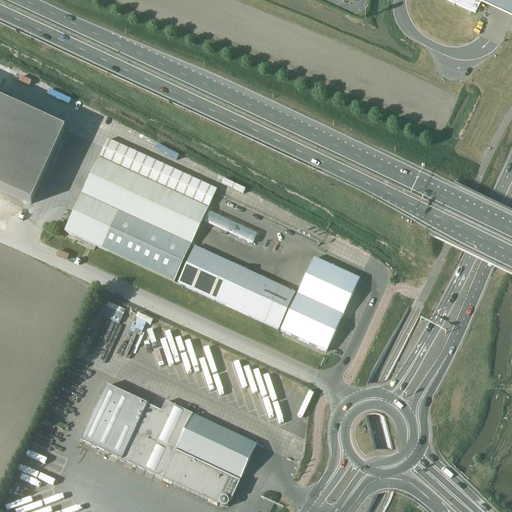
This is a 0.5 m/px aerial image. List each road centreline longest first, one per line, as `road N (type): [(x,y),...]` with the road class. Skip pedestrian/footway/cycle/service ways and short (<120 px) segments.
road 1 (trunk): [(0,11),(511,254)]
road 2 (trunk): [(511,227),(22,0)]
road 3 (secondary): [(511,165),(431,329)]
road 4 (secondary): [(453,342),(511,211)]
